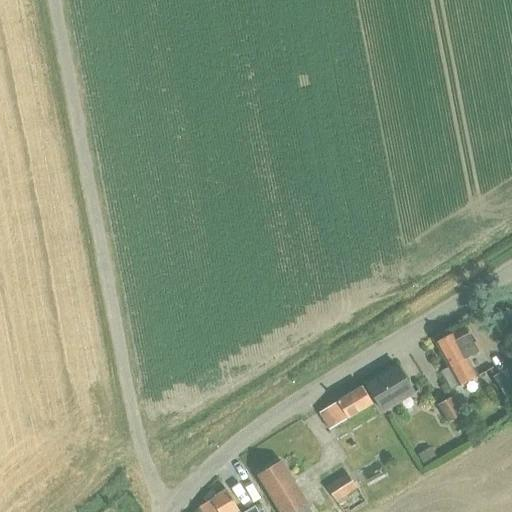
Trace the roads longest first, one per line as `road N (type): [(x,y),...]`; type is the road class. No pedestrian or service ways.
road 1 (unclassified): [(161,511),(48,0)]
road 2 (unclassified): [(173,511),(229,453),(297,404),(511,273)]
